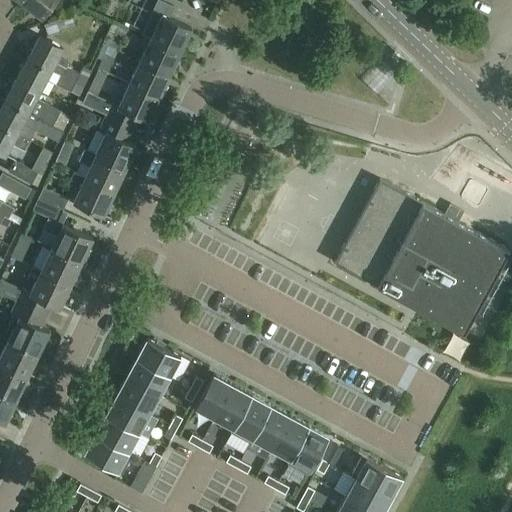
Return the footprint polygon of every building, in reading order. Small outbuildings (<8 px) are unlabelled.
[(20,0),(40,16),(52,0),(20,0)] [(157,0),(142,33),(149,36),(180,51),(191,28),(167,17),(173,6),(160,0),(157,0)] [(62,17),(65,28),(75,25),(71,14),(62,17)] [(118,24),(108,45),(118,50),(129,27),(119,22),(118,24)] [(62,48),(40,35),(28,56),(61,74),(65,66),(67,61),(58,56),(62,48)] [(149,36),(138,59),(169,74),(180,51),(149,36)] [(108,45),(97,68),(107,73),(118,50),(108,45)] [(61,74),(28,56),(17,78),(40,90),(46,78),(55,82),(61,74)] [(169,74),(138,59),(127,82),(158,97),(169,74)] [(365,73),(386,92),(397,81),(376,62),(365,73)] [(80,73),(65,66),(61,74),(84,86),(91,70),(84,66),(80,73)] [(84,86),(61,74),(79,96),(84,86)] [(5,99),(52,124),(59,110),(36,97),(40,90),(17,78),(5,99)] [(158,97),(127,82),(117,105),(110,102),(105,113),(104,115),(130,126),(136,114),(148,119),(148,118),(152,120),(158,107),(154,105),(158,97)] [(87,91),(82,102),(105,113),(110,102),(97,96),(87,91)] [(62,130),(52,124),(5,99),(1,108),(0,107),(0,123),(17,132),(22,122),(57,141),(62,130)] [(59,110),(52,124),(62,130),(69,115),(59,110)] [(135,145),(123,139),(130,126),(104,115),(98,128),(105,131),(94,153),(125,167),(135,145)] [(17,132),(0,123),(0,150),(6,154),(11,144),(24,150),(30,139),(17,132)] [(64,140),(54,163),(63,168),(74,144),(64,140)] [(125,167),(94,153),(83,147),(78,159),(89,164),(83,176),(114,190),(125,167)] [(8,170),(32,182),(38,171),(32,168),(14,159),(8,170)] [(36,159),(32,168),(38,171),(42,173),(46,164),(36,159)] [(114,190),(83,176),(72,171),(67,182),(78,188),(72,200),(103,214),(114,190)] [(0,184),(25,198),(31,188),(31,187),(2,172),(0,176),(0,184)] [(379,178),(334,261),(463,331),(508,248),(379,178)] [(37,198),(62,209),(68,198),(43,186),(37,198)] [(37,198),(32,209),(48,217),(57,221),(62,209),(37,198)] [(0,213),(8,218),(14,207),(0,199),(0,213)] [(463,211),(449,203),(445,212),(459,220),(463,211)] [(11,219),(8,218),(0,213),(0,222),(0,223),(7,226),(11,219)] [(48,217),(43,229),(56,235),(50,246),(81,261),(92,238),(57,221),(48,217)] [(32,237),(21,232),(11,256),(21,261),(32,237)] [(81,261),(50,246),(40,269),(70,283),(71,282),(75,284),(80,273),(76,271),(81,261)] [(21,287),(15,301),(42,313),(48,301),(60,306),(70,283),(40,269),(32,265),(27,276),(35,280),(29,291),(21,287)] [(0,277),(0,292),(12,298),(18,286),(0,277)] [(8,337),(7,339),(38,353),(48,330),(37,324),(42,313),(15,301),(10,313),(18,317),(8,337)] [(147,337),(136,357),(169,375),(179,380),(189,360),(180,355),(147,337)] [(7,339),(0,354),(0,363),(27,376),(38,353),(7,339)] [(136,357),(126,375),(159,394),(169,375),(136,357)] [(0,363),(0,391),(16,399),(27,376),(0,363)] [(232,383),(213,373),(194,406),(214,417),(232,383)] [(115,394),(149,413),(159,394),(126,375),(115,394)] [(197,390),(203,379),(196,375),(190,386),(197,390)] [(214,417),(232,427),(230,431),(231,431),(251,394),(232,383),(214,417)] [(191,401),(197,390),(190,386),(184,397),(191,401)] [(16,399),(0,391),(0,419),(5,422),(16,399)] [(115,394),(105,413),(138,432),(149,413),(115,394)] [(243,452),(249,441),(250,442),(270,404),(251,394),(231,431),(225,442),(243,452)] [(253,438),(271,448),(289,415),(270,404),(250,442),(251,442),(253,438)] [(95,432),(132,453),(133,452),(129,450),(138,432),(105,413),(95,432)] [(176,428),(182,417),(175,413),(169,424),(176,428)] [(271,448),(289,458),(287,462),(288,463),(308,425),(289,415),(271,448)] [(171,438),(176,428),(169,424),(163,435),(171,438)] [(307,473),(328,436),(308,425),(288,463),(307,473)] [(95,432),(84,452),(122,473),(132,453),(95,432)] [(202,439),(191,433),(188,440),(198,446),(202,439)] [(209,452),(213,445),(202,439),(198,446),(209,452)] [(331,441),(322,457),(333,463),(342,447),(331,441)] [(156,466),(162,455),(154,451),(149,462),(156,466)] [(236,467),(240,460),(230,454),(226,461),(236,467)] [(401,476),(362,454),(351,474),(391,495),(401,476)] [(323,473),(329,462),(322,458),(316,469),(323,473)] [(150,477),(156,466),(149,462),(145,460),(139,471),(150,477)] [(247,473),(251,465),(240,460),(236,467),(247,473)] [(278,480),(268,474),(264,482),(274,487),(278,480)] [(376,511),(381,511),(391,495),(351,474),(350,474),(355,477),(345,495),(376,511)] [(285,493),(289,486),(278,480),(274,487),(285,493)] [(87,496),(91,488),(80,483),(76,490),(87,496)] [(309,500),(314,489),(307,485),(301,496),(309,500)] [(101,494),(91,488),(87,496),(97,501),(101,494)] [(376,511),(345,495),(335,511),(376,511)] [(303,510),(309,500),(301,496),(296,507),(303,510)] [(52,511),(74,511),(57,503),(52,511)] [(126,511),(128,509),(118,503),(114,510),(116,511),(126,511)]
